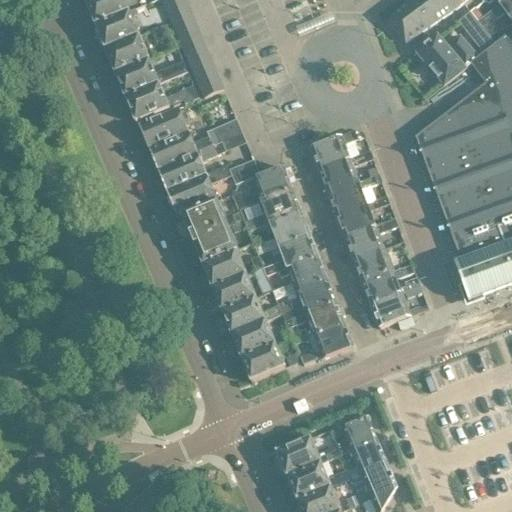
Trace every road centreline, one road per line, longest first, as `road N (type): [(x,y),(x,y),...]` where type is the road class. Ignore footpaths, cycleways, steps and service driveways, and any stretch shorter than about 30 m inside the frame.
road 1 (unclassified): [(227,431),(42,0)]
road 2 (residential): [(368,93),(455,337)]
road 3 (residential): [(376,367),(333,265),(334,243),(307,171)]
road 4 (unclassified): [(52,511),(227,431)]
road 5 (unclassified): [(227,431),(376,367)]
road 6 (residential): [(368,93),(355,106),(336,108),(320,99),(314,82),(319,64),(334,53),(352,54),(368,70)]
road 7 (residential): [(368,70),(474,0)]
